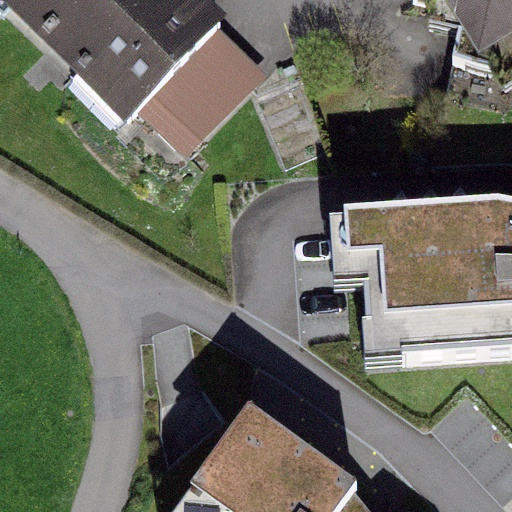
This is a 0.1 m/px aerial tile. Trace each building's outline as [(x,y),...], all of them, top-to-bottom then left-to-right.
[(5,0),(178,171),(263,87),(174,0),(5,0)] [(388,0),(397,14),(421,0),(388,0)] [(441,86),(511,43),(511,0),(421,0),(397,14),(441,86)] [(511,210),(337,221),(341,267),(381,265),(385,324),(511,317),(511,210)] [(246,413),(172,511),(340,511),(355,492),(246,413)]
